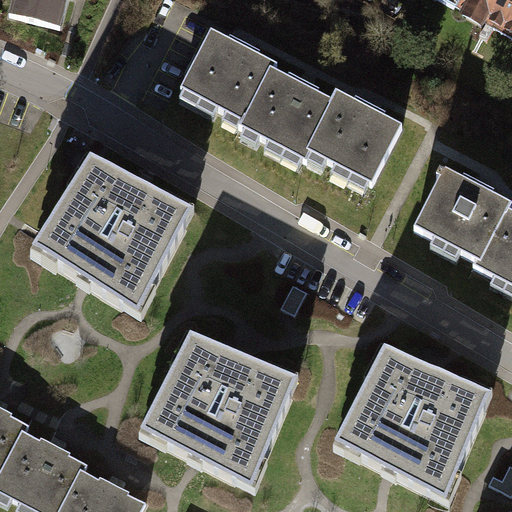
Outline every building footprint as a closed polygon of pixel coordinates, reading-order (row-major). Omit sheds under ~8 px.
[(18,0),(11,29),(62,41),(72,0),(18,0)] [(511,0),(448,0),(443,9),(511,47),(511,0)] [(274,77),(277,72),(216,41),(184,104),(245,135),(274,77)] [(307,163),(335,108),(274,77),(245,135),(242,141),(303,172),(307,163)] [(368,194),(400,131),(340,100),(335,108),(307,163),(368,194)] [(193,220),(91,168),(33,257),(138,324),(193,220)] [(416,236),(479,269),(507,216),(510,211),(447,178),(416,236)] [(477,274),(511,292),(511,218),(507,216),(479,269),(477,274)] [(297,391),(191,345),(142,440),(252,498),(297,391)] [(491,401),(386,357),(335,453),(446,510),(491,401)] [(0,479),(23,433),(30,430),(0,413),(0,479)] [(60,511),(81,474),(88,468),(23,433),(0,479),(0,496),(32,511),(60,511)] [(144,511),(147,507),(81,474),(60,511),(144,511)]
